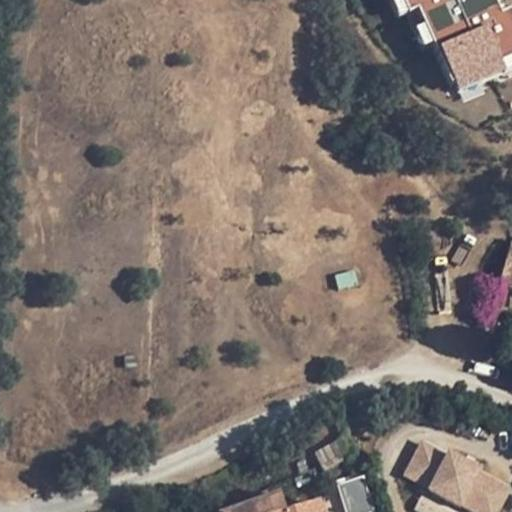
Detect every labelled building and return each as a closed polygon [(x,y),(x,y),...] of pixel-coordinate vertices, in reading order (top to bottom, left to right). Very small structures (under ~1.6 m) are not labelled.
[(383,0),(395,28),(415,20),(451,104),(511,78),(511,33),(511,31),(497,0),(383,0)] [(511,289),(511,241),(498,285),(511,289)] [(469,511),(500,511),(511,490),(511,485),(422,439),(403,477),(469,511)] [(325,472),(352,457),(343,441),(316,455),(325,472)] [(346,511),(372,511),(362,479),(338,487),(346,511)] [(320,511),(318,504),(294,511),(282,511),(278,497),(234,511),(320,511)]
